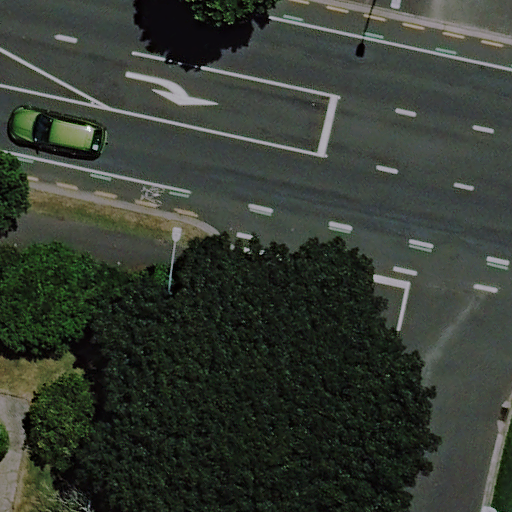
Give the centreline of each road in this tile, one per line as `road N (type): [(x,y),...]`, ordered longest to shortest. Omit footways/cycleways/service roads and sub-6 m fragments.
road 1 (secondary): [(439,179),(107,111),(0,70)]
road 2 (residential): [(439,179),(362,511)]
